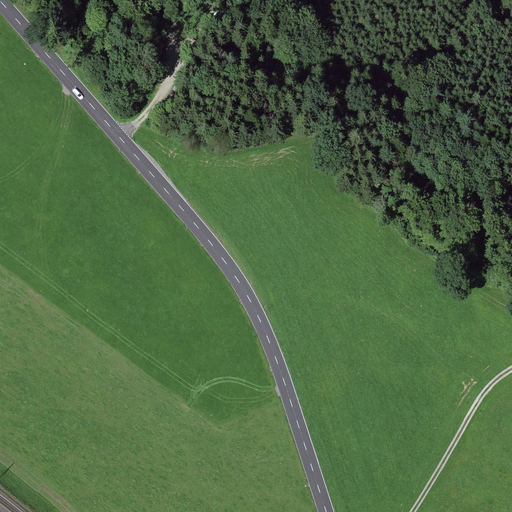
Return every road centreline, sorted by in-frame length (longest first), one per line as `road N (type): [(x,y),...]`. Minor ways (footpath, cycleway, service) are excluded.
road 1 (tertiary): [(0,0),(238,281),(277,362),(326,511)]
road 2 (track): [(412,511),(483,394),(511,369)]
